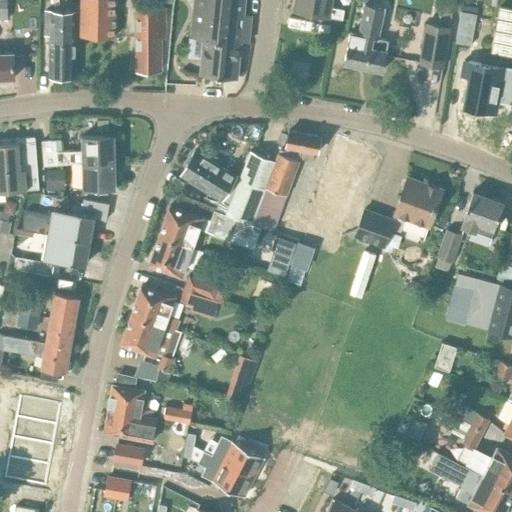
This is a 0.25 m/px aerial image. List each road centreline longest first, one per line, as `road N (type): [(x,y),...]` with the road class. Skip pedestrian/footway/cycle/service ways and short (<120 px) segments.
road 1 (residential): [(70,511),(100,340),(182,103)]
road 2 (residential): [(254,108),(345,119),(432,142),(511,177)]
road 3 (residential): [(0,111),(182,103)]
